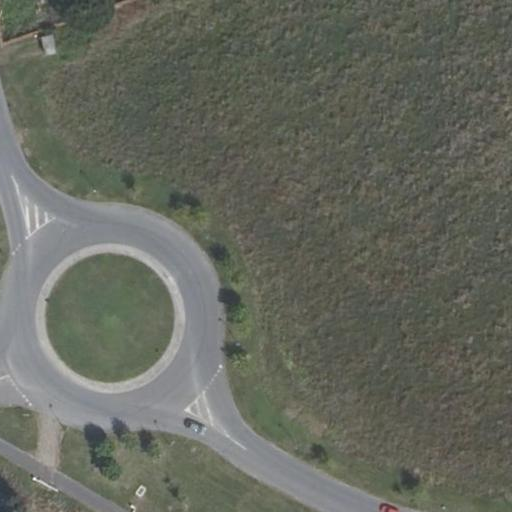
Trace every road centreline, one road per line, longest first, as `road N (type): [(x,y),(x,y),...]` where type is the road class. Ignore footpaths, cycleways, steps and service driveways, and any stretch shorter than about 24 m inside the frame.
road 1 (tertiary): [(173,379),(192,352),(200,320),(181,258),(127,223),(94,222),(46,244)]
road 2 (tertiary): [(369,511),(322,494),(231,439),(173,379)]
road 3 (tertiary): [(34,371),(58,392),(118,406),(173,379)]
road 4 (tertiary): [(46,244),(20,280),(14,311),(34,371)]
